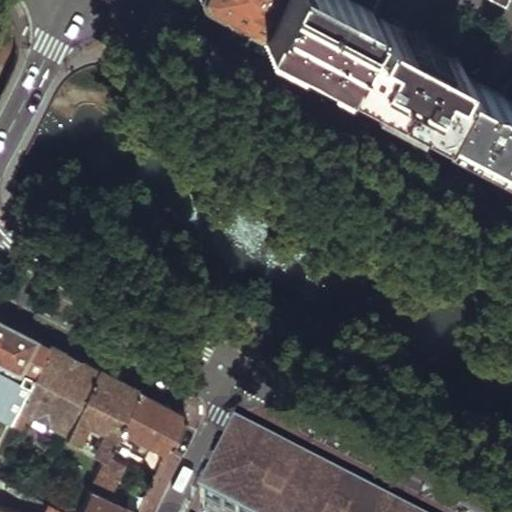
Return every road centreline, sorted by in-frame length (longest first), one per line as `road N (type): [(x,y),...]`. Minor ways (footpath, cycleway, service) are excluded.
road 1 (tertiary): [(511,216),(101,0)]
road 2 (residential): [(243,366),(511,508)]
road 3 (residential): [(0,229),(54,268),(243,366)]
road 4 (residential): [(222,402),(0,287)]
road 5 (secondary): [(0,140),(72,0)]
road 6 (residential): [(167,511),(222,402)]
